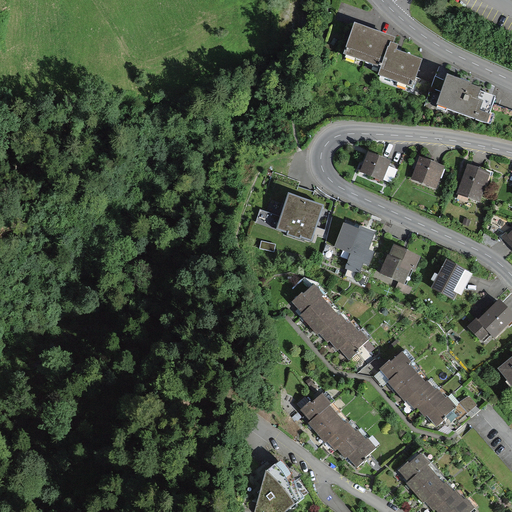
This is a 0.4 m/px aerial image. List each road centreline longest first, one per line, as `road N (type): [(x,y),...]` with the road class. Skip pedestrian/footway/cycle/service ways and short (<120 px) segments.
road 1 (residential): [(511,277),(491,257),(336,185),(320,153),(329,140),(352,133),(511,152)]
road 2 (residential): [(511,82),(445,51),(388,7)]
